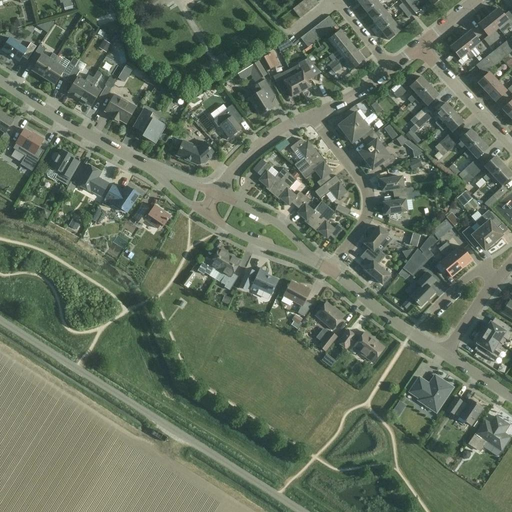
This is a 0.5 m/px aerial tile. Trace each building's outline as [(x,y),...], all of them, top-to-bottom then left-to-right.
[(314,8),(308,0),(304,0),(302,2),(309,11),(314,8)] [(359,0),(358,1),(365,11),(377,2),(376,0),(359,0)] [(427,0),(430,2),(424,7),(427,11),(433,6),(440,0),(427,0)] [(309,11),(302,2),(297,6),(304,15),(309,11)] [(365,11),(373,21),(385,11),(377,2),(365,11)] [(399,6),(404,12),(407,9),(403,4),(399,6)] [(415,5),(411,7),(416,13),(419,11),(415,5)] [(304,15),(297,6),(293,9),(300,19),(304,15)] [(511,15),(509,12),(505,16),(499,8),(489,16),(502,33),(511,24),(511,15)] [(407,9),(404,12),(409,19),(413,16),(407,9)] [(373,21),(381,31),(393,21),(385,11),(373,21)] [(325,19),(332,29),(336,26),(329,16),(325,19)] [(502,33),(489,16),(479,24),(489,37),(499,29),(502,33)] [(332,29),(325,19),(320,23),(328,33),(332,29)] [(401,31),(393,21),(381,31),(389,41),(401,31)] [(328,33),(320,23),(315,27),(323,36),(328,33)] [(323,36),(315,27),(311,30),(318,40),(323,36)] [(318,40),(311,30),(306,34),(313,44),(318,40)] [(337,50),(349,40),(341,30),(329,40),(337,50)] [(471,31),(461,39),(471,51),(480,43),(471,31)] [(313,44),(306,34),(300,38),(308,48),(313,44)] [(511,37),(511,38),(500,47),(504,51),(511,45),(511,37)] [(26,49),(10,38),(2,50),(19,62),(22,57),(27,60),(36,47),(31,43),(26,49)] [(461,39),(451,47),(461,59),(467,54),(470,59),(474,56),(471,51),(461,39)] [(337,50),(345,60),(357,50),(349,40),(337,50)] [(104,41),(99,48),(106,53),(111,45),(104,41)] [(319,53),(327,47),(324,44),(317,50),(319,53)] [(44,78),(57,56),(52,54),(49,59),(42,55),(46,49),(39,45),(31,59),(37,63),(32,70),(44,78)] [(500,47),(494,52),(502,61),(511,52),(511,45),(504,51),(500,47)] [(357,50),(345,60),(353,70),(365,60),(357,50)] [(495,66),(502,61),(494,52),(488,57),(492,61),(495,66)] [(267,55),(261,59),(267,71),(274,68),(267,55)] [(60,77),(66,81),(74,67),(69,64),(68,63),(64,69),(58,65),(62,59),(57,56),(44,78),(55,85),(60,77)] [(480,70),(492,61),(488,57),(477,66),(480,70)] [(73,58),(69,64),(74,67),(78,61),(73,58)] [(313,77),(307,65),(305,60),(298,64),(299,65),(289,70),(301,92),(311,87),(307,80),(313,77)] [(332,69),(340,63),(337,60),(330,66),(332,69)] [(258,61),(246,69),(255,82),(267,75),(258,61)] [(495,66),(492,61),(480,70),(484,75),(495,66)] [(340,63),(332,69),(335,73),(343,67),(340,63)] [(74,67),(66,81),(71,84),(80,71),(74,67)] [(301,92),(289,70),(280,75),(280,73),(273,77),(282,94),(288,91),(292,97),(301,92)] [(93,78),(80,99),(91,106),(101,91),(94,87),(102,74),(97,71),(93,78)] [(478,84),(487,93),(498,82),(490,73),(478,84)] [(148,83),(150,78),(143,74),(140,79),(148,83)] [(68,93),(80,99),(93,78),(88,75),(85,81),(78,77),(68,93)] [(415,100),(418,97),(430,86),(421,77),(410,87),(415,93),(407,100),(411,104),(415,100)] [(152,79),(149,84),(154,87),(157,82),(152,79)] [(255,95),(250,99),(260,115),(273,108),(269,101),(275,97),(265,80),(258,84),(258,85),(256,86),(255,87),(254,91),(255,93),(255,95)] [(400,80),(390,89),(394,94),(404,84),(400,80)] [(158,82),(154,90),(159,93),(163,86),(158,82)] [(498,82),(487,93),(495,102),(507,91),(498,82)] [(398,99),(408,89),(404,84),(394,94),(398,99)] [(106,86),(97,100),(103,103),(111,89),(106,86)] [(418,97),(415,100),(418,104),(422,101),(427,106),(439,96),(430,86),(418,97)] [(127,105),(128,103),(115,95),(105,112),(111,116),(110,118),(118,122),(119,120),(126,124),(135,109),(127,105)] [(511,101),(503,110),(511,119),(511,118),(511,101)] [(446,103),(435,114),(440,120),(435,124),(439,127),(455,113),(446,103)] [(220,126),(229,139),(241,129),(236,123),(242,119),(232,105),(226,109),(228,111),(214,122),(218,127),(220,126)] [(339,131),(343,136),(362,121),(356,113),(358,111),(354,106),(344,114),(347,119),(338,126),(341,129),(339,131)] [(419,121),(429,111),(425,107),(415,117),(419,121)] [(143,136),(155,144),(165,126),(158,122),(159,118),(152,114),(144,109),(134,127),(141,132),(142,130),(145,132),(143,136)] [(248,109),(243,113),(246,118),(251,114),(248,109)] [(429,111),(419,121),(414,125),(418,130),(433,116),(429,111)] [(13,121),(0,112),(0,130),(4,133),(0,139),(6,143),(13,133),(7,129),(13,121)] [(455,113),(439,127),(442,131),(447,127),(452,133),(463,122),(455,113)] [(371,122),(374,128),(380,124),(376,119),(371,122)] [(362,121),(343,136),(347,141),(349,140),(352,143),(361,137),(364,141),(375,133),(371,128),(369,130),(362,121)] [(16,144),(13,149),(26,156),(21,165),(32,172),(36,165),(44,151),(38,148),(44,139),(37,135),(36,137),(24,130),(16,144)] [(459,141),(468,150),(479,139),(471,130),(459,141)] [(411,131),(406,136),(411,141),(416,136),(411,131)] [(360,158),(364,163),(383,148),(377,140),(379,138),(375,133),(364,141),(368,146),(359,153),(362,156),(360,158)] [(435,148),(439,152),(454,138),(450,134),(435,148)] [(408,141),(401,136),(396,140),(402,147),(408,141)] [(454,138),(439,152),(443,156),(447,152),(458,142),(454,138)] [(294,165),(300,172),(321,156),(316,149),(313,151),(307,143),(305,145),(301,139),(290,148),(294,153),(299,149),(305,157),(294,165)] [(479,139),(468,150),(463,154),(467,158),(471,154),(477,159),(488,149),(479,139)] [(176,156),(197,165),(198,164),(203,163),(204,164),(215,154),(204,142),(198,148),(183,141),(176,156)] [(411,143),(408,148),(412,150),(414,158),(424,153),(416,147),(411,143)] [(383,148),(364,163),(368,168),(370,167),(372,170),(381,164),(385,168),(396,160),(392,155),(390,157),(383,148)] [(67,185),(75,170),(71,167),(70,165),(74,158),(61,150),(58,155),(56,154),(54,154),(52,158),(53,160),(55,161),(51,167),(56,170),(55,172),(56,174),(60,176),(58,179),(67,185)] [(439,152),(434,157),(438,162),(443,156),(439,152)] [(317,183),(321,188),(331,179),(328,175),(330,173),(324,165),(326,163),(321,156),(300,172),(305,179),(316,171),(322,179),(317,183)] [(493,176),(504,166),(495,157),(484,167),(489,172),(483,178),(487,182),(493,176)] [(419,160),(409,164),(412,171),(422,167),(419,160)] [(463,180),(468,174),(479,165),(475,160),(459,175),(463,180)] [(266,189),(273,195),(290,174),(283,169),(279,174),(266,163),(257,174),(262,178),(260,180),(268,187),(266,189)] [(91,191),(101,197),(108,184),(98,178),(101,173),(87,165),(77,185),(90,192),(91,191)] [(468,174),(463,180),(467,184),(483,169),(479,165),(468,174)] [(511,174),(504,166),(493,176),(501,186),(511,176),(511,174)] [(291,203),(296,207),(305,196),(300,192),(295,197),(288,191),(297,180),(296,179),(292,176),(290,174),(273,195),(279,201),(281,198),(289,205),(291,203)] [(336,176),(331,179),(321,188),(315,192),(320,199),(331,191),(337,199),(345,193),(339,185),(342,183),(336,176)] [(393,190),(394,196),(407,194),(406,188),(403,188),(402,177),(378,181),(379,187),(381,187),(382,192),(393,190)] [(482,179),(476,184),(480,189),(486,183),(482,179)] [(70,191),(74,183),(70,180),(66,189),(70,191)] [(139,195),(127,187),(123,192),(113,186),(102,205),(109,208),(111,204),(119,210),(121,209),(127,213),(139,195)] [(489,208),(508,191),(504,187),(484,204),(489,208)] [(466,191),(457,199),(464,206),(472,199),(466,191)] [(405,200),(408,200),(414,199),(413,193),(407,194),(394,196),(394,202),(383,203),(384,208),(382,208),(383,215),(389,214),(390,219),(396,222),(402,221),(401,212),(407,211),(405,200)] [(304,222),(311,228),(328,207),(322,201),(313,212),(305,206),(309,200),(305,196),(296,207),(300,211),(298,213),(306,220),(304,222)] [(142,204),(133,218),(142,225),(145,220),(158,229),(161,224),(164,226),(170,216),(155,206),(151,211),(142,204)] [(347,216),(350,210),(338,205),(335,211),(347,216)] [(328,207),(311,228),(318,233),(320,231),(327,238),(329,235),(334,239),(343,229),(338,225),(333,230),(326,223),(335,213),(328,207)] [(94,216),(92,219),(100,224),(102,221),(106,213),(98,208),(94,216)] [(44,209),(40,216),(47,220),(51,213),(44,209)] [(474,210),(468,215),(472,220),(478,214),(474,210)] [(488,211),(481,216),(475,222),(481,228),(494,244),(495,243),(499,238),(503,235),(502,235),(495,227),(500,223),(502,224),(488,211)] [(451,214),(446,218),(454,227),(459,222),(451,214)] [(74,219),(69,226),(76,230),(81,223),(74,219)] [(438,225),(445,235),(454,228),(446,219),(438,225)] [(369,247),(365,252),(374,260),(378,256),(382,259),(385,255),(376,247),(389,233),(384,228),(382,230),(379,227),(364,244),(369,247)] [(494,244),(481,228),(476,232),(469,227),(462,233),(474,248),(473,246),(477,242),(484,250),(484,251),(487,248),(493,245),(494,244)] [(421,228),(419,235),(425,237),(427,230),(421,228)] [(431,235),(419,251),(427,261),(433,256),(428,249),(437,242),(431,235)] [(443,246),(461,269),(472,260),(460,246),(454,251),(447,243),(443,246)] [(440,263),(435,267),(441,275),(446,271),(451,277),(461,269),(443,246),(439,249),(446,258),(440,263)] [(219,273),(230,255),(220,248),(212,261),(206,257),(197,271),(204,275),(205,273),(209,276),(213,269),(219,273)] [(417,249),(403,268),(413,276),(427,261),(419,251),(417,249)] [(377,265),(382,259),(378,256),(374,260),(365,252),(360,258),(370,266),(366,270),(382,285),(385,281),(387,283),(391,277),(377,265)] [(241,261),(230,255),(219,273),(225,276),(221,283),(225,286),(224,287),(230,291),(238,277),(233,274),(241,261)] [(255,272),(248,269),(240,287),(246,290),(249,285),(252,286),(251,289),(258,292),(259,289),(271,295),(278,280),(267,275),(268,272),(261,268),(257,276),(254,274),(255,272)] [(191,272),(182,284),(186,286),(195,274),(191,272)] [(417,283),(421,287),(411,297),(421,307),(435,293),(429,287),(435,281),(427,273),(417,283)] [(284,296),(281,302),(290,306),(293,301),(302,306),(298,313),(304,317),(312,305),(305,301),(310,291),(304,287),(303,289),(298,286),(291,282),(284,296)] [(511,292),(510,294),(511,295),(511,301),(510,300),(502,313),(511,319),(511,292)] [(336,311),(326,303),(316,316),(332,330),(344,316),(337,311),(336,311)] [(296,315),(292,320),(299,325),(302,320),(296,315)] [(482,332),(498,342),(502,337),(508,341),(511,335),(511,328),(497,319),(494,325),(490,323),(488,327),(486,326),(482,332)] [(356,336),(348,330),(338,343),(346,349),(350,344),(354,347),(360,353),(361,354),(364,357),(366,357),(367,355),(375,361),(384,349),(372,339),(373,338),(365,333),(358,341),(354,338),(356,336)] [(337,337),(330,332),(319,346),(326,351),(337,337)] [(498,342),(482,332),(478,338),(480,339),(477,344),(480,346),(477,351),(494,363),(501,352),(495,348),(498,342)] [(327,357),(323,361),(326,364),(327,365),(331,360),(327,357)] [(436,413),(453,388),(435,376),(429,385),(419,378),(409,392),(419,399),(418,401),(436,413)] [(458,417),(471,426),(483,408),(470,400),(466,406),(462,403),(463,402),(456,397),(447,411),(454,415),(455,413),(459,416),(458,417)] [(477,433),(470,444),(480,451),(487,441),(501,451),(510,438),(503,433),(509,426),(496,417),(490,425),(483,436),(477,433)] [(464,452),(462,454),(463,458),(466,460),(469,459),(471,457),(471,453),(468,451),(464,452)]
